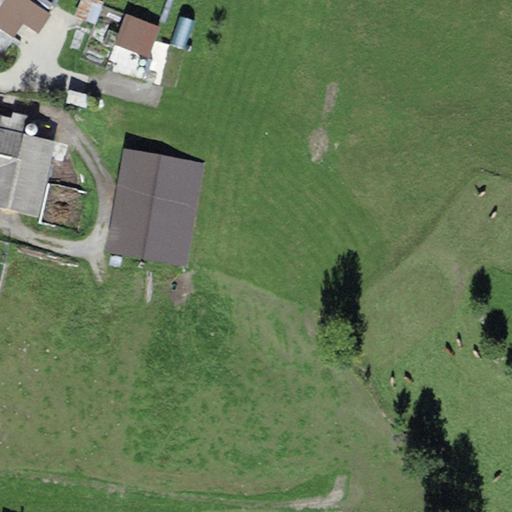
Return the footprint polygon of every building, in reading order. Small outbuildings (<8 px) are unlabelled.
[(0,28),(14,38),(24,24),(39,34),(52,14),(30,0),(5,0),(0,8),(0,28)] [(105,2),(100,0),(80,0),(74,16),(97,25),(105,2)] [(160,26),(126,14),(115,45),(149,58),(160,26)] [(0,128),(25,134),(29,115),(14,112),(12,118),(0,115),(0,128)] [(0,207),(39,217),(47,177),(55,141),(25,134),(0,128),(0,207)] [(205,163),(125,148),(105,252),(186,267),(205,163)] [(90,186),(47,177),(39,217),(37,225),(80,234),(90,186)]
